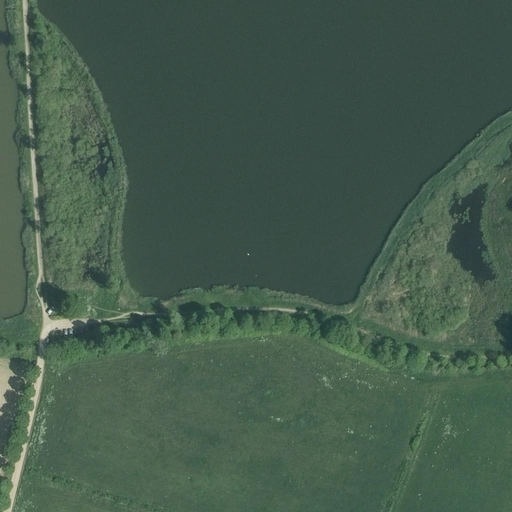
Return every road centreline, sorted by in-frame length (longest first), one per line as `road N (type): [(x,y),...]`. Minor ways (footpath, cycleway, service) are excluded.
road 1 (track): [(46,327),(205,311),(309,314),(414,347),(511,356)]
road 2 (track): [(9,511),(46,327)]
